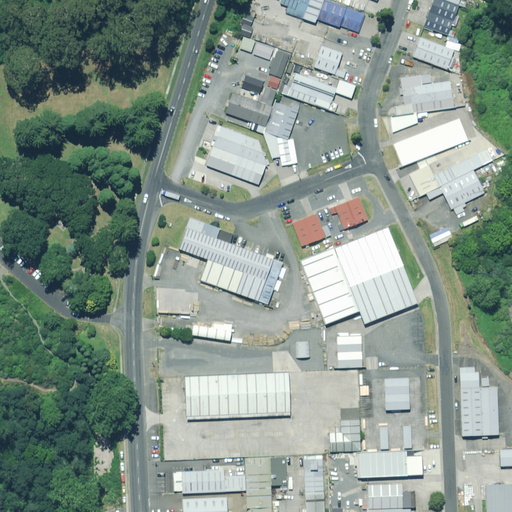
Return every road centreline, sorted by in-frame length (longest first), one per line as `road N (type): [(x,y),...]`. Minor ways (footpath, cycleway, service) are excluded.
road 1 (unknown): [(136,422),(188,432),(299,426),(305,409),(279,356),(133,341)]
road 2 (unclassified): [(451,511),(441,298),(375,160)]
road 3 (secondary): [(152,184),(133,321),(140,511)]
road 4 (unknown): [(135,271),(256,317),(280,317),(292,301),(291,275),(259,206)]
road 5 (unclassified): [(152,184),(237,212),(375,160)]
road 6 (secondary): [(209,0),(152,184)]
road 7 (unclassified): [(375,160),(368,99),(403,0)]
